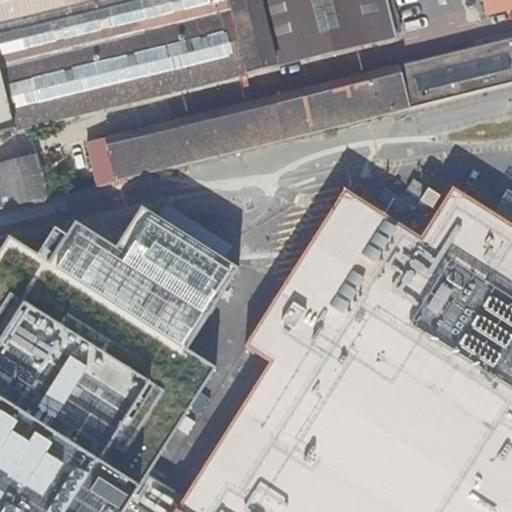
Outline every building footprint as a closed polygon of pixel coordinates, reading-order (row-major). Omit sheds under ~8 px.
[(0,0),(0,135),(271,70),(273,71),(279,69),(279,68),(300,62),(301,63),(311,61),(311,60),(357,49),(359,50),(368,48),(368,47),(389,41),(391,42),(392,40),(392,38),(399,36),(390,0),(0,0)] [(511,0),(475,0),(480,19),(511,11),(511,0)] [(511,41),(100,141),(111,183),(511,85),(511,41)] [(111,183),(100,141),(82,145),(92,189),(111,183)] [(32,157),(0,164),(0,211),(41,201),(32,157)] [(511,511),(511,239),(506,236),(453,202),(447,212),(428,199),(420,211),(422,213),(416,222),(408,217),(396,237),(344,204),(246,357),(271,373),(182,511),(511,511)] [(180,348),(227,272),(130,213),(101,261),(57,234),(34,271),(5,253),(0,260),(0,511),(131,511),(218,371),(180,348)]
